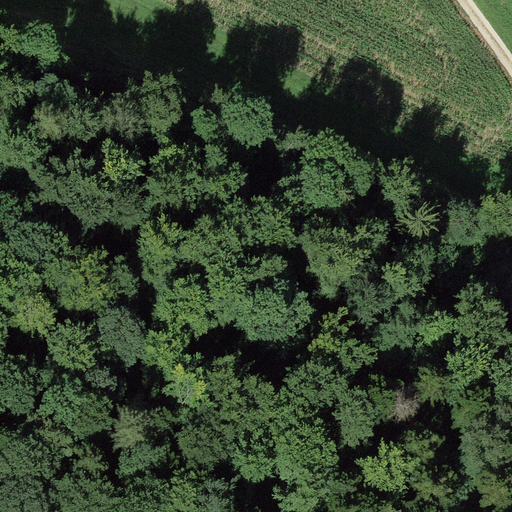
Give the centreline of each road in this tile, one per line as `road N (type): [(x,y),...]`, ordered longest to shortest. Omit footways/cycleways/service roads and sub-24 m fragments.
road 1 (track): [(0,178),(159,188),(238,209),(444,300),(511,345)]
road 2 (track): [(511,222),(320,177),(135,106),(0,66)]
